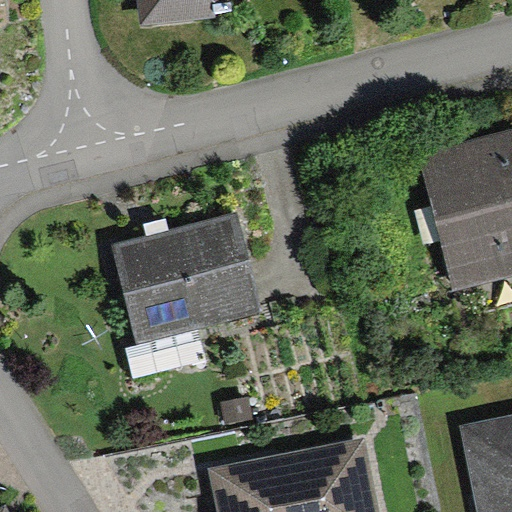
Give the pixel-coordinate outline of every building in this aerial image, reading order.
[(136,0),(140,26),(235,16),(233,0),(136,0)] [(511,273),(511,130),(417,156),(453,289),(511,273)] [(232,229),(119,255),(140,347),(253,321),(232,229)] [(511,511),(511,415),(460,425),(476,511),(511,511)] [(382,511),(367,434),(207,467),(215,511),(382,511)]
